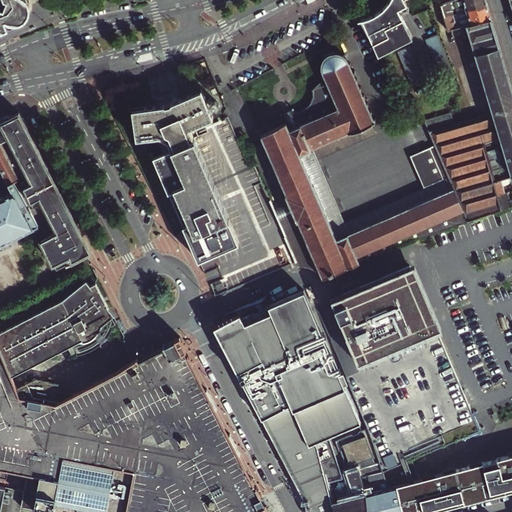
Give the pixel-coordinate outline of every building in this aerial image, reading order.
[(0,0),(0,23),(20,14),(25,11),(27,8),(28,4),(28,1),(27,0),(0,0)] [(392,0),(391,2),(386,9),(382,12),(363,21),(370,36),(391,27),(406,21),(400,10),(408,5),(405,0),(392,0)] [(486,0),(464,0),(466,6),(457,9),(458,12),(453,14),(449,3),(443,5),(447,17),(459,14),(467,11),(488,5),(486,0)] [(451,31),(468,26),(492,19),(488,5),(467,11),(469,16),(460,18),(459,14),(447,17),(451,31)] [(468,26),(474,46),(494,113),(455,125),(451,112),(425,120),(436,144),(450,176),(455,187),(469,219),(502,208),(498,193),(494,181),(511,174),(511,85),(492,19),(468,26)] [(415,39),(406,21),(391,27),(370,36),(377,53),(393,47),(415,39)] [(440,36),(427,42),(442,79),(455,74),(440,36)] [(427,85),(412,48),(399,53),(414,90),(427,85)] [(328,101),(297,117),(298,119),(287,123),(287,122),(262,136),(291,202),(324,276),(383,249),(389,247),(469,219),(455,187),(338,239),(316,189),(300,154),(311,149),(349,132),(349,134),(375,122),(356,78),(360,76),(356,65),(351,66),(345,53),(342,54),(339,53),(335,52),(336,51),(324,56),(325,58),(324,59),(323,60),(322,62),(322,64),(321,64),(320,66),(322,66),(322,70),(324,75),(323,75),(323,77),(325,77),(325,78),(320,83),(328,101)] [(328,101),(320,83),(313,89),(313,98),(309,106),(303,111),(295,114),(297,117),(328,101)] [(213,118),(201,89),(174,101),(164,105),(132,110),(136,140),(151,137),(163,131),(171,148),(193,137),(189,128),(213,118)] [(297,117),(295,114),(293,109),(284,112),(290,121),(297,117)] [(290,121),(284,112),(283,113),(285,118),(259,130),(262,136),(287,122),(290,121)] [(31,177),(27,180),(22,182),(20,179),(14,182),(30,210),(40,205),(44,202),(47,207),(45,208),(53,222),(54,221),(59,231),(54,233),(40,241),(56,271),(91,252),(62,198),(17,114),(8,118),(0,121),(0,123),(1,125),(0,125),(0,142),(0,143),(6,140),(11,137),(21,157),(20,158),(27,173),(29,172),(31,177)] [(7,116),(0,118),(0,125),(1,125),(0,123),(0,121),(8,118),(7,116)] [(163,152),(171,148),(163,131),(151,137),(157,136),(158,142),(163,152)] [(11,137),(6,140),(27,180),(31,177),(29,172),(27,173),(20,158),(21,157),(11,137)] [(163,152),(157,156),(178,204),(174,206),(189,240),(191,239),(190,238),(195,236),(229,219),(193,137),(171,148),(163,152)] [(0,167),(9,185),(13,193),(3,198),(1,195),(0,194),(0,244),(39,226),(30,210),(14,182),(20,179),(0,143),(0,142),(0,167)] [(450,176),(436,144),(412,155),(426,186),(450,176)] [(345,222),(311,149),(300,154),(316,189),(338,239),(455,187),(450,176),(426,186),(345,222)] [(153,158),(174,206),(178,204),(157,156),(153,158)] [(511,188),(511,174),(494,181),(498,193),(511,188)] [(511,188),(498,193),(502,208),(511,204),(511,188)] [(44,202),(40,205),(54,233),(59,231),(54,221),(53,222),(45,208),(47,207),(44,202)] [(297,260),(300,266),(309,266),(319,271),(322,277),(324,276),(291,202),(275,209),(297,260)] [(198,257),(200,260),(240,242),(229,219),(195,236),(199,245),(195,247),(199,257),(198,257)] [(190,238),(191,239),(198,257),(199,257),(195,247),(199,245),(195,236),(190,238)] [(411,265),(360,286),(371,308),(419,288),(411,265)] [(85,356),(103,348),(93,337),(96,334),(99,330),(101,324),(114,314),(108,307),(96,282),(91,285),(86,280),(64,299),(38,312),(0,331),(0,342),(15,378),(70,349),(74,357),(78,355),(78,358),(85,356)] [(511,489),(511,454),(447,472),(420,480),(402,437),(470,409),(419,288),(371,308),(360,286),(331,299),(361,369),(346,376),(354,395),(358,405),(368,430),(380,463),(387,487),(395,484),(402,511),(424,511),(455,504),(511,489)] [(249,380),(245,382),(307,502),(310,502),(311,507),(312,509),(314,511),(335,511),(333,501),(335,500),(329,481),(343,478),(328,436),(361,424),(354,406),(358,405),(354,395),(350,397),(305,292),(271,307),(267,298),(227,316),(229,322),(217,328),(240,373),(244,370),(249,380)] [(0,511),(247,511),(246,508),(237,491),(163,347),(150,354),(59,401),(56,400),(19,387),(15,378),(0,342),(0,302),(0,303),(0,302),(0,511)] [(0,331),(38,312),(0,330),(0,331)] [(237,491),(256,482),(253,476),(251,477),(239,454),(241,453),(231,433),(230,434),(217,410),(219,409),(208,388),(206,389),(193,365),(194,364),(189,354),(188,354),(186,350),(188,349),(181,336),(162,345),(163,347),(237,491)] [(244,370),(240,373),(245,382),(249,380),(244,370)] [(19,387),(56,400),(60,387),(39,379),(19,387)] [(497,413),(491,415),(494,423),(500,421),(497,413)] [(380,463),(368,430),(335,441),(347,472),(358,469),(380,463)] [(380,463),(358,469),(368,511),(402,511),(395,484),(387,487),(380,463)] [(349,481),(346,482),(339,483),(336,487),(339,499),(342,511),(368,511),(358,469),(347,472),(349,481)] [(246,508),(263,500),(261,497),(262,496),(256,482),(237,491),(246,508)] [(342,511),(339,499),(335,500),(333,501),(335,511),(342,511)] [(263,500),(246,508),(247,511),(269,511),(268,509),(269,509),(266,502),(264,503),(263,500)]
